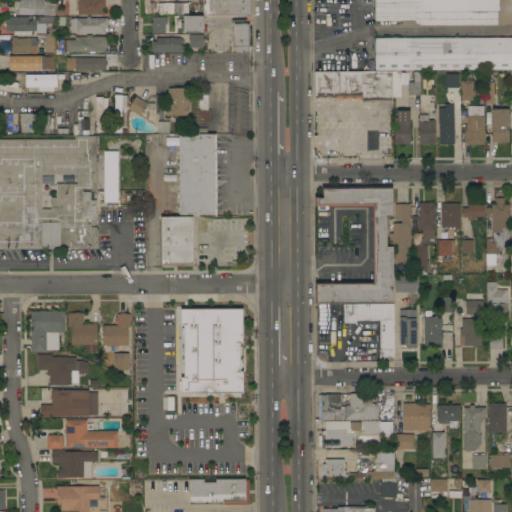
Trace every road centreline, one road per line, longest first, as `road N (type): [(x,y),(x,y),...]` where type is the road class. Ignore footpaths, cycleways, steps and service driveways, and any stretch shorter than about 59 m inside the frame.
road 1 (residential): [(0,286),(282,283)]
road 2 (residential): [(282,177),(511,175)]
road 3 (residential): [(11,286),(8,413),(28,476),(28,511)]
road 4 (residential): [(283,377),(511,376)]
road 5 (primary): [(283,377),(270,394),(271,510)]
road 6 (primary): [(297,501),(296,392),(283,377)]
